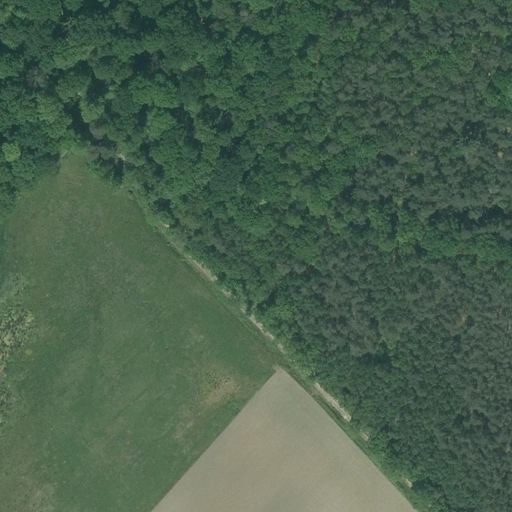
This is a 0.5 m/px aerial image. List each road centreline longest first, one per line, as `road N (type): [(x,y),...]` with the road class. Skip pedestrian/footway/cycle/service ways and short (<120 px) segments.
road 1 (track): [(428,511),(168,235),(90,107)]
road 2 (track): [(257,327),(370,218),(511,255)]
